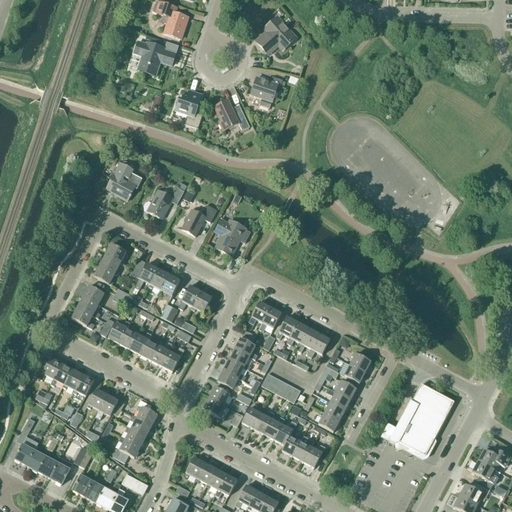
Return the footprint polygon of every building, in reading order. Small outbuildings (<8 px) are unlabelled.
[(164,36),(181,41),(187,20),(176,16),(178,10),(154,2),(150,15),(162,18),(167,27),(164,36)] [(285,49),(295,40),(277,20),(267,28),(270,31),(256,43),(267,56),(281,44),(285,49)] [(146,46),(138,44),(134,55),(142,58),(137,72),(155,78),(160,64),(171,68),(175,56),(163,52),(164,50),(147,44),(146,46)] [(280,89),(282,82),(272,79),(270,84),(256,80),(250,97),(262,101),(260,107),(269,110),(271,104),(272,104),(277,88),(280,89)] [(195,115),(201,97),(189,93),(187,100),(180,98),(175,112),(188,117),(185,126),(198,130),(202,117),(195,115)] [(234,114),(228,102),(214,109),(221,123),(218,124),(223,133),(238,126),(242,133),(250,129),(241,111),(234,114)] [(128,167),(127,165),(127,164),(125,163),(124,163),(123,164),(122,164),(121,166),(120,165),(106,191),(117,197),(117,198),(127,203),(130,198),(130,199),(131,197),(130,196),(134,189),(136,190),(136,191),(142,181),(131,176),(133,172),(127,169),(128,167)] [(177,207),(184,193),(187,188),(180,184),(172,200),(158,193),(152,205),(148,203),(145,205),(143,208),(144,212),(161,221),(170,204),(177,207)] [(187,193),(186,193),(186,195),(182,201),(189,205),(190,203),(194,197),(187,193)] [(210,225),(217,213),(206,207),(201,217),(191,212),(181,232),(195,239),(204,222),(210,225)] [(228,226),(221,223),(215,234),(222,238),(216,250),(231,258),(239,243),(244,246),(250,234),(230,223),(228,226)] [(120,265),(120,266),(122,267),(124,264),(122,262),(126,254),(111,246),(105,257),(120,265)] [(116,273),(120,266),(120,265),(105,257),(99,268),(114,276),(117,277),(118,274),(116,273)] [(133,272),(139,276),(145,265),(139,261),(133,272)] [(150,287),(158,272),(147,266),(134,290),(138,292),(143,283),(150,287)] [(110,284),(114,276),(99,268),(93,279),(108,287),(109,287),(111,288),(113,285),(110,284)] [(160,292),(168,277),(158,272),(150,287),(148,289),(152,291),(153,288),(160,292)] [(160,292),(159,295),(162,296),(164,294),(171,298),(179,283),(168,277),(160,292)] [(98,307),(100,309),(102,305),(99,304),(104,296),(88,288),(83,299),(98,307)] [(192,309),(200,294),(189,288),(181,303),(178,310),(182,312),(186,306),(192,309)] [(115,296),(127,303),(130,297),(118,291),(115,296)] [(192,309),(191,312),(194,313),(195,311),(203,315),(211,300),(200,294),(192,309)] [(126,304),(127,303),(115,296),(112,302),(124,309),(126,304)] [(94,313),(98,307),(83,299),(77,310),(92,318),(97,321),(99,316),(94,313)] [(262,325),(270,310),(259,304),(251,319),(248,325),(253,327),(256,322),(262,325)] [(165,322),(172,309),(166,306),(160,319),(165,322)] [(172,309),(165,322),(171,324),(177,312),(172,309)] [(89,324),(92,318),(77,310),(71,321),(86,329),(92,331),(94,327),(89,324)] [(262,325),(260,327),(258,332),(263,334),(266,328),(273,331),(281,316),(270,310),(262,325)] [(289,340),(297,325),(286,319),(278,334),(276,340),(279,342),(282,336),(289,340)] [(127,331),(130,326),(125,323),(122,329),(116,325),(108,340),(119,346),(127,331)] [(192,336),(195,329),(184,324),(181,330),(192,336)] [(106,339),(112,328),(105,325),(99,336),(106,339)] [(300,346),(308,330),(297,325),(289,340),(286,345),(291,348),(294,342),(300,345),(300,346)] [(310,351),(319,336),(308,330),(300,346),(300,345),(296,352),(301,355),(304,348),(310,351)] [(134,335),(127,331),(119,346),(129,352),(137,337),(139,334),(135,333),(134,335)] [(252,344),(255,338),(244,332),(241,338),(252,344)] [(188,345),(191,339),(180,333),(176,339),(188,345)] [(148,342),(151,337),(146,334),(143,340),(137,337),(129,352),(140,357),(148,342)] [(310,351),(306,358),(311,360),(314,353),(321,357),(330,342),(319,336),(310,351)] [(268,353),(275,341),(269,338),(262,350),(268,353)] [(158,348),(159,348),(161,343),(156,340),(154,345),(148,342),(140,357),(150,363),(158,348)] [(252,355),(255,349),(241,341),(234,351),(249,359),(253,362),(255,357),(252,355)] [(169,354),(173,347),(168,345),(165,351),(159,348),(158,348),(150,363),(161,369),(169,354)] [(169,354),(161,369),(172,375),(180,359),(184,352),(179,349),(175,357),(169,354)] [(245,367),(249,360),(249,359),(234,351),(228,362),(243,370),(246,371),(247,368),(245,367)] [(349,367),(365,375),(370,364),(355,356),(353,355),(351,358),(353,360),(349,367)] [(53,381),(61,366),(50,360),(42,375),(40,374),(36,380),(42,383),(45,377),(53,381)] [(240,376),(243,370),(228,362),(223,373),(238,381),(243,384),(245,379),(240,376)] [(64,387),(72,372),(61,366),(53,381),(50,387),(54,389),(57,383),(63,387),(64,387)] [(349,367),(347,366),(345,369),(348,370),(343,378),(359,386),(365,375),(349,367)] [(317,385),(321,387),(324,382),(327,376),(332,379),(335,381),(338,375),(326,369),(317,385)] [(74,393),(82,378),(72,372),(64,387),(63,387),(62,389),(65,391),(67,389),(74,393)] [(234,388),(238,381),(223,373),(217,384),(232,392),(232,391),(235,393),(236,389),(234,388)] [(266,391),(273,379),(267,376),(261,388),(266,391)] [(74,393),(73,395),(76,397),(77,394),(85,399),(93,383),(82,378),(74,393)] [(272,394),(278,382),(273,379),(266,391),(272,394)] [(277,397),(284,385),(278,382),(272,394),(277,397)] [(335,394),(350,403),(356,391),(341,383),(341,384),(338,382),(336,386),(339,387),(335,394)] [(283,400),(289,387),(284,385),(277,397),(283,400)] [(288,403),(295,390),(289,387),(283,400),(288,403)] [(425,458),(454,404),(421,387),(411,404),(410,403),(389,443),(394,446),(398,444),(425,458)] [(223,408),(226,410),(227,406),(225,405),(229,397),(214,389),(208,400),(223,408)] [(295,390),(288,403),(293,406),(300,393),(295,390)] [(335,394),(328,390),(325,395),(332,399),(329,405),(344,413),(350,403),(335,394)] [(44,400),(44,398),(46,395),(39,391),(38,394),(37,396),(43,400),(44,400)] [(99,413),(107,398),(96,392),(88,407),(87,409),(90,411),(91,409),(99,412),(99,413)] [(248,407),(251,402),(239,395),(236,401),(248,407)] [(99,413),(99,412),(97,415),(101,417),(102,414),(110,418),(118,403),(107,398),(99,413)] [(219,416),(223,408),(208,400),(202,411),(218,419),(220,420),(222,417),(219,416)] [(329,405),(327,404),(325,407),(328,408),(324,415),(324,416),(339,424),(344,413),(329,405)] [(136,420),(151,428),(157,417),(142,409),(142,410),(139,408),(138,412),(140,413),(136,420)] [(260,416),(262,413),(258,412),(257,414),(249,410),(241,425),(252,431),(260,416)] [(271,421),(271,422),(274,416),(269,413),(266,419),(260,416),(252,431),(263,436),(271,421)] [(76,430),(82,417),(76,414),(70,427),(76,430)] [(324,416),(324,415),(321,414),(320,417),(322,419),(318,427),(333,435),(339,424),(324,416)] [(237,429),(242,418),(236,415),(231,426),(237,429)] [(136,420),(134,419),(132,422),(134,423),(130,431),(145,439),(151,428),(136,420)] [(281,427),(282,427),(285,421),(280,419),(277,425),(271,422),(271,421),(263,436),(273,442),(281,427)] [(26,440),(34,424),(28,420),(20,436),(26,440)] [(290,438),(296,426),(291,424),(288,430),(282,427),(281,427),(273,442),(284,448),(290,438)] [(130,431),(128,429),(126,433),(129,434),(125,441),(140,450),(145,439),(130,431)] [(297,442),(290,438),(284,448),(281,453),(292,459),(300,444),(302,441),(298,440),(297,442)] [(50,445),(55,448),(58,442),(56,441),(53,440),(50,445)] [(125,441),(122,440),(121,443),(123,444),(119,452),(117,451),(112,459),(124,466),(129,458),(134,461),(140,450),(125,441)] [(308,448),(300,444),(292,459),(303,464),(311,449),(312,447),(309,445),(308,448)] [(52,454),(55,448),(50,445),(47,451),(52,454)] [(478,464),(495,473),(498,467),(505,470),(510,459),(508,458),(511,452),(499,446),(496,452),(493,458),(484,453),(478,464)] [(34,453),(35,450),(30,447),(28,450),(22,447),(14,462),(26,468),(34,453)] [(311,449),(303,464),(314,470),(322,455),(325,450),(320,447),(317,453),(311,449)] [(78,468),(87,452),(81,449),(73,465),(78,468)] [(87,452),(78,468),(84,471),(93,455),(87,452)] [(46,459),(34,453),(26,468),(38,474),(46,459)] [(323,457),(322,460),(326,462),(330,455),(326,453),(323,457)] [(49,480),(57,466),(46,459),(38,474),(49,480)] [(57,466),(49,480),(61,487),(72,466),(60,460),(57,466)] [(196,481),(205,466),(193,460),(185,475),(186,475),(184,478),(188,479),(189,477),(196,481)] [(492,479),(495,473),(478,464),(472,475),(481,480),(478,485),(490,491),(496,481),(492,479)] [(207,487),(215,472),(205,466),(196,481),(195,483),(198,485),(199,483),(207,487)] [(108,476),(113,479),(116,474),(111,471),(108,476)] [(218,492),(226,477),(215,472),(207,487),(206,489),(209,491),(210,488),(217,492),(218,492)] [(110,485),(113,479),(108,476),(105,482),(110,485)] [(133,490),(137,483),(126,477),(122,484),(133,490)] [(218,492),(217,492),(214,497),(219,500),(222,494),(229,498),(237,483),(226,477),(218,492)] [(84,499),(92,484),(80,478),(72,493),(84,499)] [(96,506),(104,491),(92,484),(84,499),(96,506)] [(108,511),(119,491),(121,487),(117,485),(114,486),(110,494),(104,491),(96,506),(108,511)] [(459,498),(476,508),(480,502),(484,504),(489,493),(477,487),(474,492),(465,487),(459,498)] [(186,500),(189,494),(178,488),(175,494),(186,500)] [(248,509),(257,494),(245,488),(237,503),(238,503),(235,508),(239,511),(242,505),(248,509)] [(119,491),(108,511),(122,511),(128,503),(121,500),(125,494),(119,491)] [(260,511),(267,499),(257,494),(248,509),(247,511),(248,511),(250,511),(252,510),(254,511),(260,511)] [(473,511),(476,508),(459,498),(453,510),(457,511),(473,511)] [(260,511),(274,511),(278,505),(267,499),(260,511)] [(186,511),(188,509),(173,501),(167,511),(186,511)]
